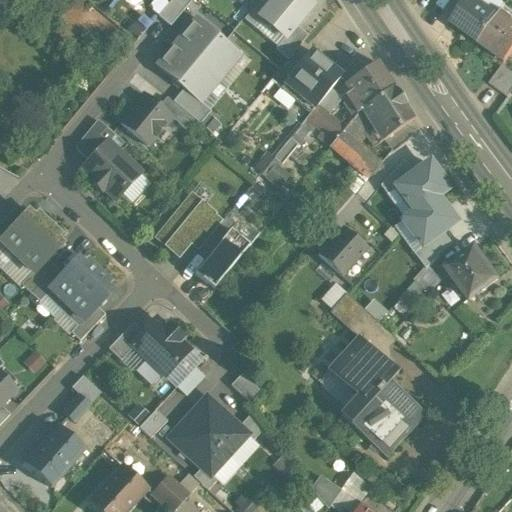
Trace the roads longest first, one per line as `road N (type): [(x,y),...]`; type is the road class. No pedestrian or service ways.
road 1 (secondary): [(511,185),(380,0)]
road 2 (residential): [(0,442),(151,280)]
road 3 (residential): [(143,51),(40,172)]
road 4 (residential): [(151,280),(40,172)]
road 5 (residential): [(511,406),(440,511)]
